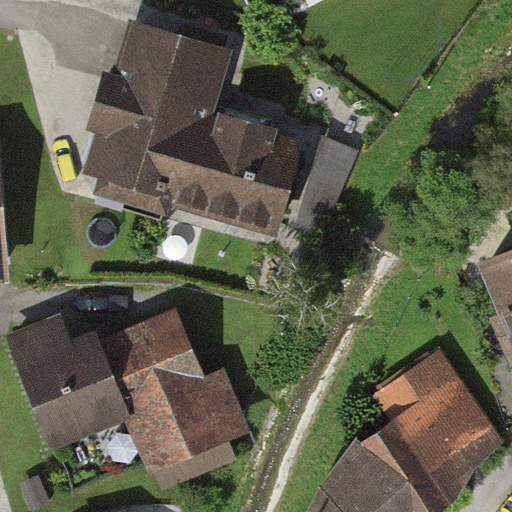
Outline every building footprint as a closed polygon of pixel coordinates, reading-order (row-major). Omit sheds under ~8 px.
[(245,57),(133,25),(103,132),(121,137),(105,193),(292,246),(319,151),(290,143),(293,129),(230,111),(245,57)] [(0,279),(21,278),(11,146),(0,146),(0,279)] [(511,256),(490,265),(511,319),(511,256)] [(72,313),(13,338),(60,452),(131,423),(162,497),(245,463),(236,442),(261,432),(235,370),(216,378),(188,310),(117,339),(112,327),(83,339),(72,313)] [(367,447),(325,495),(317,511),(452,511),(472,499),(459,462),(502,436),(448,348),(386,389),(404,420),(367,447)] [(135,511),(133,503),(95,511),(135,511)]
